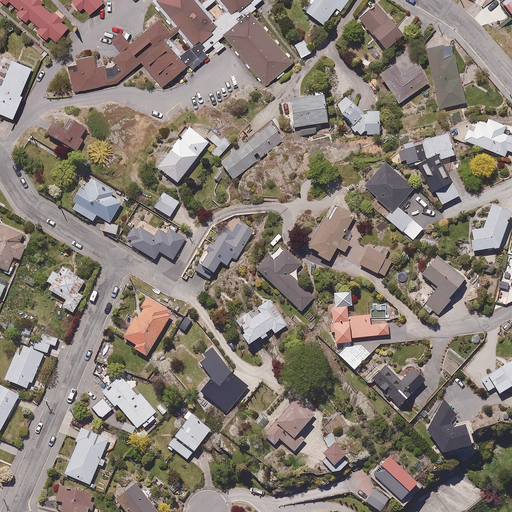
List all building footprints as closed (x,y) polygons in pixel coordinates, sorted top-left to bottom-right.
[(30,16),(41,26),(36,31),(46,39),(51,34),(58,39),(68,27),(62,21),(65,17),(56,9),(53,13),(41,4),(44,0),(1,0),(7,4),(10,0),(11,0),(20,7),(16,12),(26,21),(30,16)] [(151,0),(150,1),(163,16),(132,42),(121,29),(111,37),(122,50),(120,53),(112,57),(100,60),(98,52),(68,60),(76,91),(118,80),(143,61),(163,86),(189,65),(193,70),(225,45),(219,38),(224,34),(265,86),(296,61),(255,9),(265,1),(264,0),(151,0)] [(103,0),(71,0),(80,10),(85,6),(90,12),(103,0)] [(306,0),(301,9),(324,24),(334,8),(340,12),(348,0),(306,0)] [(511,0),(501,0),(511,14),(511,0)] [(404,34),(389,18),(387,20),(375,7),(360,21),(386,50),(404,34)] [(304,38),(293,44),(301,60),(312,55),(304,38)] [(465,102),(454,55),(447,57),(444,45),(426,49),(440,108),(465,102)] [(11,56),(0,80),(0,110),(16,118),(26,94),(21,92),(33,66),(11,56)] [(395,63),(379,73),(398,103),(429,82),(416,63),(402,73),(395,63)] [(329,132),(323,94),(289,99),(294,137),(329,132)] [(361,135),(366,130),(366,134),(381,134),(381,110),(366,110),(366,114),(362,114),(347,97),(336,107),(353,125),(351,127),(356,133),(358,131),(361,135)] [(510,150),(511,151),(511,123),(486,114),(483,125),(476,122),(473,131),(464,129),(460,141),(508,157),(510,150)] [(87,126),(74,117),(66,128),(55,120),(48,130),(77,149),(85,136),(82,134),(87,126)] [(154,162),(177,181),(210,140),(187,121),(154,162)] [(273,123),(222,163),(234,178),(285,138),(273,123)] [(460,195),(442,157),(455,154),(450,129),(402,139),(405,147),(401,148),(403,159),(408,158),(409,164),(419,162),(440,205),(460,195)] [(392,212),(387,216),(402,231),(414,218),(402,207),(412,197),(408,194),(417,185),(384,154),(359,181),(392,212)] [(111,221),(123,198),(113,192),(114,189),(91,177),(86,187),(81,184),(69,207),(95,220),(98,214),(111,221)] [(180,200),(163,189),(153,206),(170,217),(180,200)] [(343,235),(356,214),(336,202),(328,216),(324,214),(320,222),(317,221),(306,240),(321,249),(320,251),(331,258),(339,245),(346,249),(351,240),(343,235)] [(500,245),(511,211),(511,210),(493,203),(484,227),(473,228),(474,249),(500,245)] [(237,258),(254,227),(236,218),(228,232),(220,227),(213,242),(210,241),(206,248),(208,249),(200,264),(216,272),(222,262),(228,265),(233,256),(237,258)] [(174,259),(186,237),(162,221),(158,229),(141,220),(137,226),(134,225),(127,237),(131,239),(129,243),(157,259),(161,252),(174,259)] [(0,266),(8,270),(13,257),(19,260),(25,245),(21,243),(25,234),(0,223),(0,266)] [(268,250),(255,262),(302,309),(315,297),(293,273),(302,265),(281,242),(270,252),(268,250)] [(386,274),(393,260),(387,258),(390,253),(369,243),(360,261),(386,274)] [(465,275),(437,253),(421,274),(437,286),(425,303),(428,305),(426,308),(430,312),(432,309),(439,314),(451,298),(449,296),(465,275)] [(85,279),(62,262),(57,273),(54,271),(46,281),(51,284),(48,287),(65,299),(62,303),(72,311),(84,295),(77,289),(85,279)] [(166,306),(148,294),(142,305),(145,307),(139,316),(136,314),(122,336),(136,344),(134,347),(147,355),(176,308),(168,303),(166,306)] [(276,331),(287,322),(266,294),(256,303),(260,309),(256,312),(251,305),(236,318),(245,329),(242,332),(250,343),(260,334),(263,338),(269,333),(267,331),(272,327),(276,331)] [(336,349),(355,368),(390,335),(389,322),(384,322),(384,319),(374,319),(374,314),(351,315),(351,304),(332,305),(333,321),(330,321),(330,332),(335,331),(336,349)] [(33,346),(19,342),(5,379),(28,386),(30,381),(35,383),(45,352),(48,353),(51,344),(56,345),(59,336),(43,331),(40,340),(35,339),(33,346)] [(511,354),(481,375),(490,390),(498,385),(502,391),(511,384),(511,354)] [(386,363),(373,376),(400,405),(426,378),(414,366),(401,378),(386,363)] [(157,410),(141,392),(138,394),(134,389),(139,384),(125,369),(100,392),(103,395),(91,406),(102,418),(117,404),(138,428),(142,424),(145,427),(155,417),(153,414),(157,410)] [(0,380),(0,432),(22,392),(0,380)] [(313,415),(293,398),(288,405),(283,400),(259,428),(275,443),(281,436),(297,450),(308,437),(300,430),(313,415)] [(467,422),(451,426),(457,416),(443,399),(427,432),(443,453),(473,444),(467,422)] [(174,448),(187,458),(212,428),(190,409),(183,417),(186,419),(174,433),(177,435),(167,447),(172,451),(174,448)] [(110,437),(82,425),(82,426),(74,423),(69,435),(77,440),(64,471),(90,483),(110,437)] [(357,456),(335,439),(325,452),(328,454),(326,456),(346,471),(357,456)] [(373,471),(401,497),(418,479),(390,452),(373,471)] [(124,485),(126,488),(115,497),(127,511),(161,511),(136,480),(135,481),(133,478),(124,485)] [(60,511),(87,511),(89,508),(91,509),(93,503),(91,502),(94,491),(74,485),(73,490),(60,486),(55,501),(63,503),(60,511)] [(379,511),(390,497),(376,486),(364,500),(379,511)]
